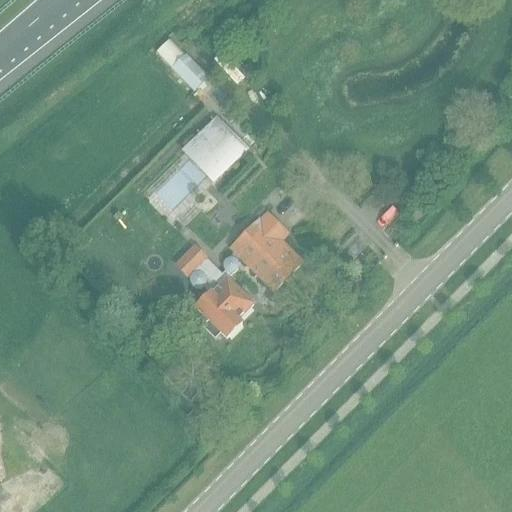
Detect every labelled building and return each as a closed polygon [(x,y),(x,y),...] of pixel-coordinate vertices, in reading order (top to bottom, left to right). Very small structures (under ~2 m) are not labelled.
[(186,56),(172,70),(194,93),(208,79),(186,56)] [(214,184),(248,151),(215,119),(182,152),(214,184)] [(231,250),(234,253),(239,258),(273,292),(301,263),(280,242),(287,235),(267,215),(260,222),(259,221),(231,250)] [(187,278),(188,277),(191,280),(191,283),(193,287),(196,288),(199,288),(203,287),(211,295),(196,310),(208,322),(202,328),(214,340),(221,334),(226,339),(241,324),(238,320),(253,305),(227,279),(226,280),(222,275),(220,273),(213,280),(199,266),(206,259),(194,248),(176,267),(187,278)] [(225,272),(222,275),(226,280),(227,279),(226,279),(232,273),(235,272),(237,268),(237,265),(235,261),(239,258),(234,253),(228,260),(225,261),(223,265),(223,268),(225,272)]
